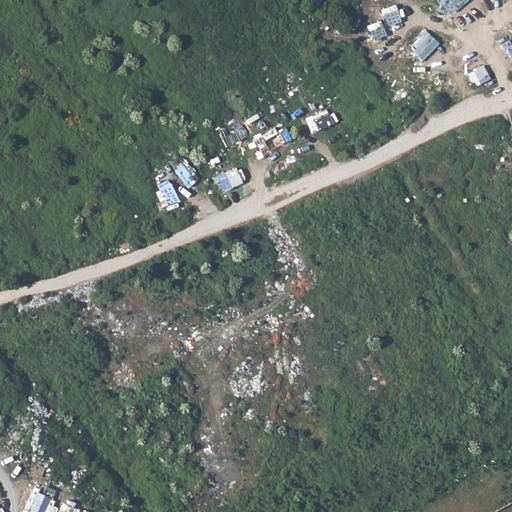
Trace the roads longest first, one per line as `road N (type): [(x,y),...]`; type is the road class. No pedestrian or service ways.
road 1 (track): [(0,300),(207,229),(511,96)]
road 2 (track): [(403,143),(445,77),(511,23)]
